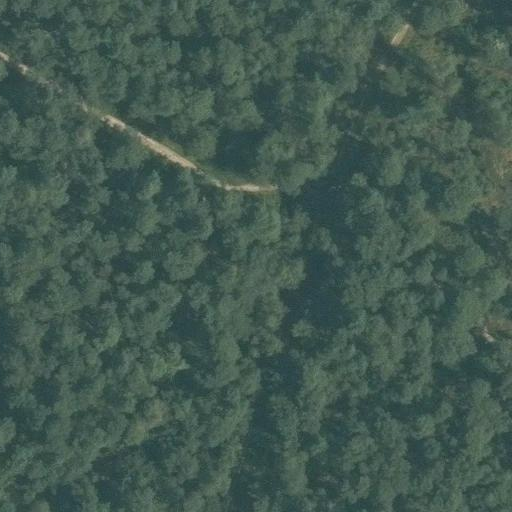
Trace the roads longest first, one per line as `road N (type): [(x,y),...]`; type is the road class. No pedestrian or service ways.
road 1 (track): [(0,59),(225,185),(321,204)]
road 2 (track): [(220,511),(321,204)]
road 3 (track): [(321,204),(419,0)]
